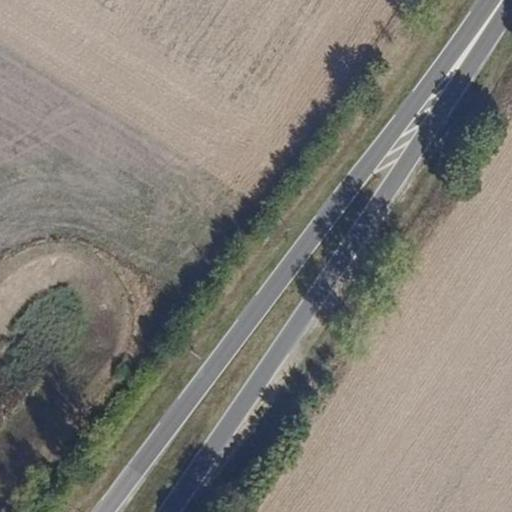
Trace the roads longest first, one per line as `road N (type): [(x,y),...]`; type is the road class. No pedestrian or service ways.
road 1 (primary): [(442,90),(109,511)]
road 2 (primary): [(172,511),(442,90)]
